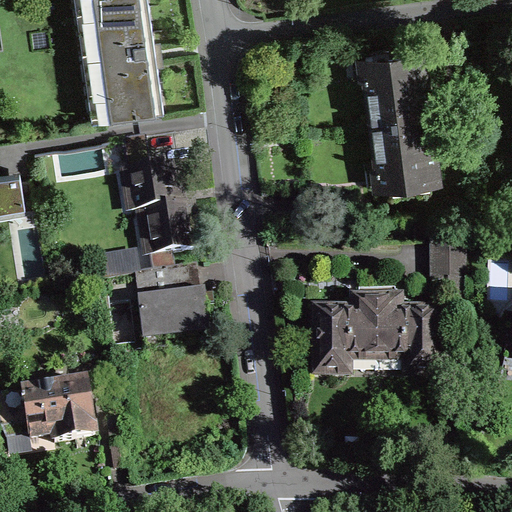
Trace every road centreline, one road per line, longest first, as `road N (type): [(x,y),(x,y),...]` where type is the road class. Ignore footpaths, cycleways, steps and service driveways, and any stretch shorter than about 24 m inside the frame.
road 1 (residential): [(219,35),(280,482)]
road 2 (residential): [(477,0),(219,35)]
road 3 (residential): [(280,482),(511,491)]
road 4 (residential): [(95,511),(280,482)]
